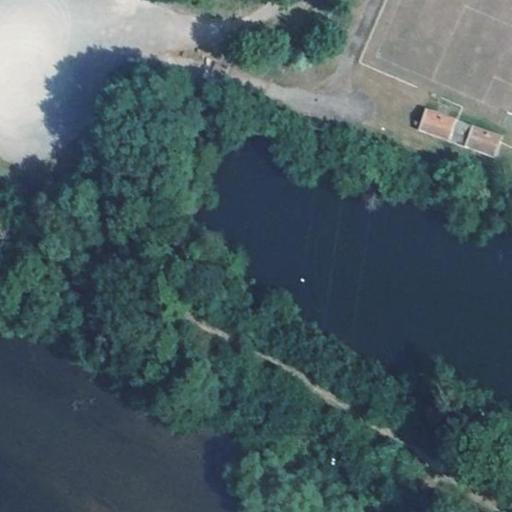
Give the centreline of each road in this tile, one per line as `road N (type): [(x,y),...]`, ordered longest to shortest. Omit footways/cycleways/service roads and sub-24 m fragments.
road 1 (residential): [(0,160),(35,164),(101,80),(131,72),(187,72),(261,99)]
road 2 (unknown): [(261,99),(292,110),(325,106),(380,0)]
